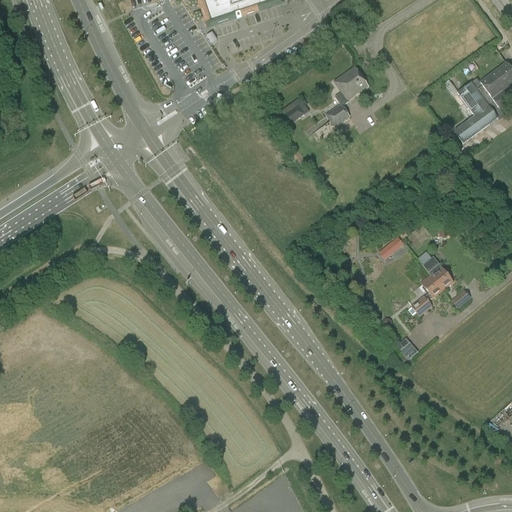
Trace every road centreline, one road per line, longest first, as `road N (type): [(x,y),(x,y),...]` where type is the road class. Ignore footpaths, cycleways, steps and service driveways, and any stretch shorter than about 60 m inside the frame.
road 1 (unclassified): [(329,511),(282,414),(147,259),(116,250),(81,253),(0,305)]
road 2 (primary): [(412,493),(151,137)]
road 3 (primary): [(116,161),(384,511)]
road 4 (unclassified): [(151,137),(215,87),(142,123)]
road 5 (primary): [(35,0),(106,146)]
road 6 (motorway): [(0,239),(116,161)]
road 7 (primary): [(142,123),(78,0)]
road 8 (motorway): [(106,146),(0,214)]
